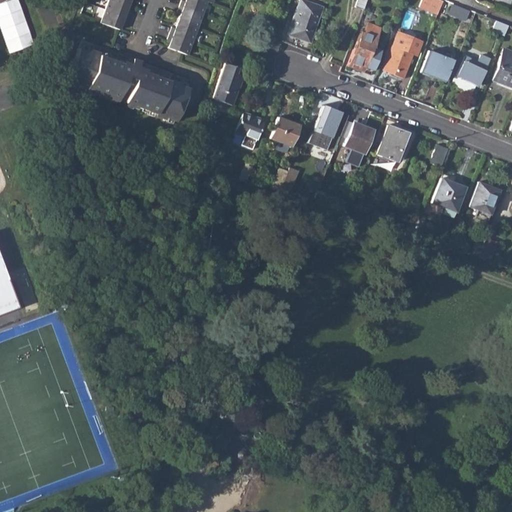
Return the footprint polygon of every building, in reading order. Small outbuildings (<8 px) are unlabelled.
[(107,0),(99,23),(118,31),(121,23),(124,25),(129,12),(126,10),(129,0),(107,0)] [(167,49),(186,56),(206,3),(210,4),(211,0),(185,0),(184,3),(181,2),(176,14),(180,15),(174,29),(171,27),(166,41),(170,42),(167,49)] [(295,0),(282,38),(305,46),(321,7),(299,0),(295,0)] [(355,0),(353,6),(362,9),(365,0),(355,0)] [(420,0),(419,6),(436,13),(440,0),(420,0)] [(452,4),(449,14),(465,19),(468,9),(452,4)] [(490,31),(502,35),(506,25),(494,20),(490,31)] [(369,75),(379,50),(372,47),(379,27),(366,22),(362,31),(360,30),(346,66),(369,75)] [(396,32),(382,69),(393,73),(394,70),(403,73),(410,52),(414,54),(419,41),(396,32)] [(190,81),(81,40),(66,81),(175,121),(190,81)] [(419,71),(442,80),(450,59),(427,50),(419,71)] [(452,81),(465,89),(474,86),(488,57),(480,53),(477,60),(465,54),(452,81)] [(491,79),(511,87),(511,85),(511,60),(500,56),(491,79)] [(212,98),(231,104),(242,76),(235,73),(237,67),(225,62),(212,98)] [(242,113),(235,133),(244,137),(240,146),(251,151),(263,121),(242,113)] [(302,148),(312,152),(316,143),(329,147),(336,127),(314,118),(302,148)] [(278,119),(270,139),(277,142),(274,149),(285,154),(297,126),(278,119)] [(343,146),(362,153),(371,130),(351,123),(343,146)] [(375,155),(394,162),(405,133),(386,125),(375,155)] [(438,167),(445,148),(435,144),(428,163),(438,167)] [(231,179),(247,183),(255,161),(247,158),(242,173),(234,170),(231,179)] [(280,191),(289,193),(294,179),(286,176),(280,191)] [(443,208),(453,212),(463,188),(440,179),(430,203),(443,208)] [(476,210),(488,215),(497,191),(476,183),(467,207),(476,210)] [(453,212),(443,208),(441,213),(452,217),(453,212)] [(488,215),(476,210),(473,218),(485,223),(488,215)] [(423,223),(418,221),(413,233),(418,235),(423,223)] [(478,257),(489,262),(497,243),(485,238),(478,257)] [(0,263),(0,306),(9,303),(0,281),(6,279),(0,263)]
